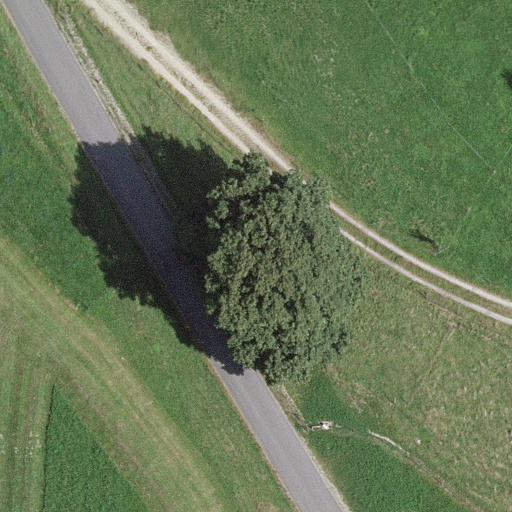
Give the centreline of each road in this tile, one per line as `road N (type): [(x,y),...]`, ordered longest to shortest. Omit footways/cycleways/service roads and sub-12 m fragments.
road 1 (unclassified): [(22,0),(323,511)]
road 2 (track): [(511,315),(375,250),(91,0)]
